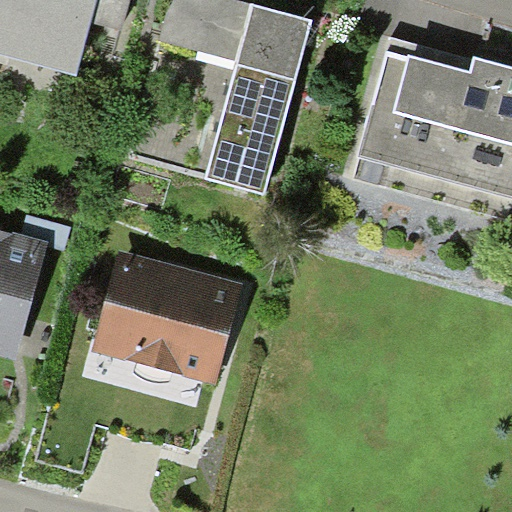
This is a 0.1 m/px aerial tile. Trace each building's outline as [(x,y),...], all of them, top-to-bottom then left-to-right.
[(128,46),(140,0),(0,0),(0,70),(82,93),(97,37),(128,46)] [(267,204),(315,23),(227,0),(172,0),(161,45),(236,65),(204,188),(267,204)] [(511,204),(511,73),(474,63),(470,78),(387,55),(358,163),(511,204)] [(51,246),(0,232),(0,359),(18,365),(51,246)] [(247,289),(121,254),(92,356),(218,391),(247,289)]
